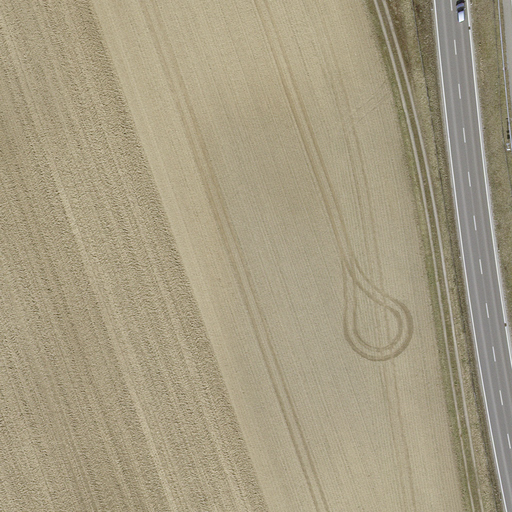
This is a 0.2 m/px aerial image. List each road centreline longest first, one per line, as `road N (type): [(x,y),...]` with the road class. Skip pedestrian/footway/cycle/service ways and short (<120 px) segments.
road 1 (track): [(376,0),(430,217),(479,511)]
road 2 (primary): [(511,453),(451,0)]
